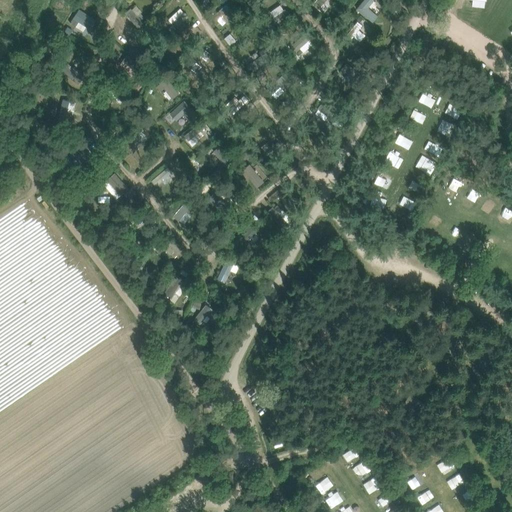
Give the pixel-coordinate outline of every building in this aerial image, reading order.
[(356,0),(348,10),(362,24),(374,11),(362,0),(356,0)] [(479,0),(467,0),(466,2),(486,13),(489,6),(479,0)] [(214,6),(205,16),(215,25),(225,15),(214,6)] [(169,25),(177,15),(170,10),(162,20),(169,25)] [(455,10),(452,17),(471,27),(475,20),(455,10)] [(73,18),(69,28),(83,33),(87,24),(73,18)] [(283,48),(291,55),(304,41),(296,34),(283,48)] [(226,36),(223,38),(229,45),(232,43),(226,36)] [(511,40),(503,36),(499,43),(511,49),(511,40)] [(484,38),(480,48),(495,54),(499,44),(484,38)] [(188,57),(194,65),(204,59),(199,50),(188,57)] [(68,69),(73,63),(68,59),(63,65),(68,69)] [(342,61),(332,71),(341,80),(351,69),(342,61)] [(157,76),(148,82),(156,94),(159,92),(164,100),(170,96),(157,76)] [(265,85),(258,94),(264,98),(271,89),(265,85)] [(415,90),(411,97),(431,107),(434,100),(415,90)] [(102,98),(115,110),(122,103),(109,91),(102,98)] [(160,112),(165,120),(180,111),(175,103),(160,112)] [(452,108),(448,116),(467,126),(471,119),(452,108)] [(415,124),(413,112),(404,113),(407,125),(415,124)] [(145,122),(142,126),(147,130),(151,126),(145,122)] [(443,138),(447,129),(436,125),(433,133),(443,138)] [(176,137),(184,147),(196,137),(187,128),(176,137)] [(397,149),(401,139),(391,135),(387,145),(397,149)] [(76,142),(65,151),(71,158),(82,150),(76,142)] [(201,156),(209,165),(213,161),(217,166),(224,160),(212,146),(201,156)] [(378,162),(393,168),(396,158),(382,152),(378,162)] [(413,159),(409,167),(424,174),(428,166),(413,159)] [(109,199),(122,187),(107,171),(94,183),(109,199)] [(381,191),(386,178),(375,174),(370,187),(381,191)] [(443,187),(452,189),(455,179),(445,177),(443,187)] [(410,195),(414,184),(404,179),(399,190),(410,195)] [(206,182),(203,186),(207,190),(211,186),(206,182)] [(191,185),(164,211),(197,245),(198,246),(199,246),(200,247),(202,247),(203,247),(205,247),(206,247),(207,246),(228,229),(232,223),(191,185)] [(464,187),(457,200),(465,205),(472,192),(464,187)] [(394,194),(386,206),(401,214),(408,202),(394,194)] [(480,215),(489,202),(482,197),(472,210),(480,215)] [(490,220),(498,225),(506,213),(498,208),(490,220)] [(420,219),(417,228),(427,232),(430,223),(420,219)] [(445,243),(451,232),(441,227),(436,238),(445,243)] [(218,282),(222,274),(227,277),(232,266),(219,259),(210,279),(218,282)] [(168,297),(180,285),(171,276),(159,288),(168,297)] [(200,303),(188,318),(197,325),(209,311),(200,303)] [(429,303),(412,314),(419,324),(436,313),(429,303)] [(329,311),(322,328),(333,333),(340,316),(329,311)] [(451,331),(441,347),(453,354),(463,338),(451,331)] [(482,346),(472,362),(484,369),(493,353),(482,346)] [(409,394),(403,404),(416,411),(422,401),(409,394)] [(338,463),(353,457),(348,447),(333,454),(338,463)] [(428,464),(433,473),(448,465),(443,456),(428,464)] [(345,468),(352,478),(363,472),(356,461),(345,468)] [(454,474),(440,480),(443,490),(458,484),(454,474)] [(355,485),(362,496),(374,488),(367,477),(355,485)] [(398,482),(403,491),(411,486),(406,477),(398,482)] [(313,492),(321,488),(317,479),(308,484),(313,492)] [(455,504),(467,496),(462,489),(450,497),(455,504)] [(318,500),(324,510),(338,501),(332,492),(318,500)] [(416,502),(423,500),(421,492),(413,494),(416,502)] [(379,494),(366,501),(372,511),(385,504),(379,494)]
